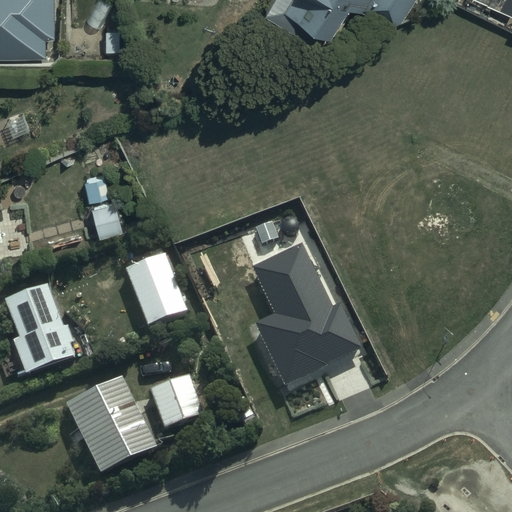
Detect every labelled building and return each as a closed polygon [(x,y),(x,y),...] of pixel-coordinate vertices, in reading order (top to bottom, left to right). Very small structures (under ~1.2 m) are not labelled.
[(0,0),(0,53),(48,54),(48,36),(56,36),(56,0),(0,0)] [(276,0),(270,11),(330,45),(354,5),(401,32),(419,0),(276,0)] [(116,206),(93,213),(101,239),(124,232),(116,206)] [(166,266),(126,280),(148,338),(187,323),(166,266)] [(49,292),(6,309),(21,347),(15,349),(29,383),(77,364),(72,351),(77,350),(70,332),(66,334),(49,292)] [(190,384),(151,398),(165,437),(204,423),(190,384)] [(151,450),(165,443),(151,414),(139,419),(125,389),(67,417),(103,489),(158,462),(151,450)]
